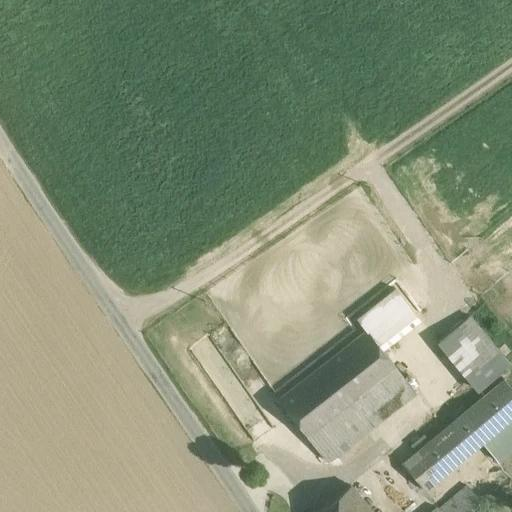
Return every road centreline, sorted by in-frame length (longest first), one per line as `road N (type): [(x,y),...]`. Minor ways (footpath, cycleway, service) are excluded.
road 1 (track): [(124,328),(511,65)]
road 2 (unclassified): [(0,149),(249,511)]
